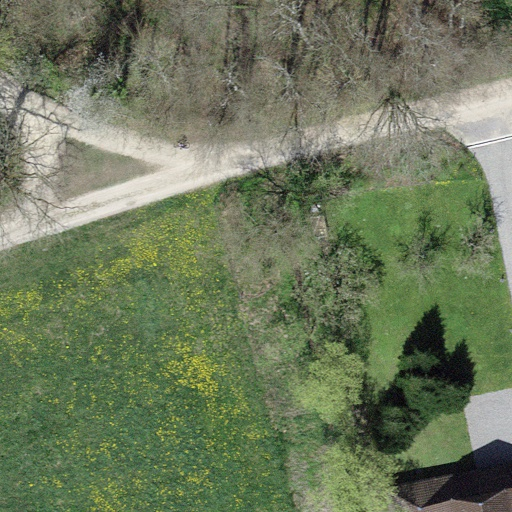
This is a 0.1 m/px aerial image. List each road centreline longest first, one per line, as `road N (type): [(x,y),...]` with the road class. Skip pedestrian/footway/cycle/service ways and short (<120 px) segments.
road 1 (track): [(511,101),(245,162)]
road 2 (track): [(0,88),(37,110),(138,141),(245,162)]
road 3 (track): [(245,162),(0,232)]
road 4 (track): [(511,234),(485,107)]
road 5 (track): [(37,110),(53,161),(30,223)]
